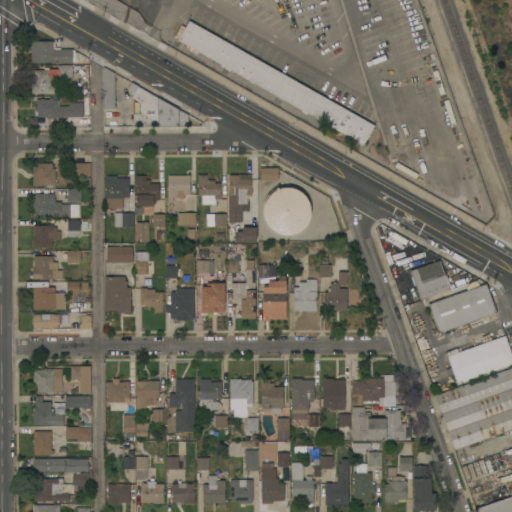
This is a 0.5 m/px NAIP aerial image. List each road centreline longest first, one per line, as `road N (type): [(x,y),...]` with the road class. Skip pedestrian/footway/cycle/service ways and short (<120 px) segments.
road 1 (tertiary): [(67,24),(511,272)]
road 2 (residential): [(0,346),(400,343)]
road 3 (residential): [(356,185),(355,208),(462,511)]
road 4 (residential): [(0,142),(239,138),(254,128)]
